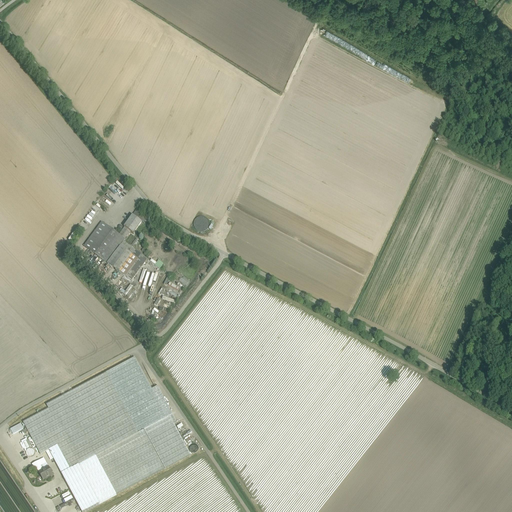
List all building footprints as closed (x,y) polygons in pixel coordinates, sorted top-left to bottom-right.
[(144,216),(138,209),(133,216),(141,222),(144,216)] [(133,216),(124,228),(125,228),(119,235),(125,240),(131,232),(133,234),(142,223),(141,222),(133,216)] [(197,218),(195,221),(194,223),(194,226),(195,229),(197,231),(199,232),(202,232),(205,232),(207,230),(209,227),(209,225),(208,222),(207,219),(205,218),(202,217),(199,217),(197,218)] [(119,235),(102,223),(84,247),(107,264),(124,242),(125,240),(119,235)] [(124,242),(107,264),(120,273),(136,252),(124,242)] [(136,252),(120,273),(131,282),(147,260),(136,252)] [(152,260),(150,262),(160,269),(164,264),(159,260),(157,263),(152,260)] [(152,285),(153,281),(156,283),(159,275),(153,273),(149,284),(152,285)] [(177,274),(174,279),(187,287),(191,282),(177,274)] [(151,389),(134,357),(106,373),(138,433),(172,415),(157,386),(151,389)] [(106,373),(47,405),(49,409),(23,423),(40,455),(49,450),(58,446),(70,470),(115,446),(138,433),(106,373)] [(174,424),(148,437),(165,470),(191,456),(174,424)] [(148,437),(119,453),(137,485),(165,470),(148,437)] [(70,470),(58,446),(49,450),(62,474),(68,471),(70,470)] [(70,470),(68,471),(72,478),(89,469),(99,463),(109,458),(119,453),(115,446),(70,470)] [(119,453),(109,458),(127,491),(137,485),(119,453)] [(127,491),(109,458),(99,463),(117,496),(127,491)] [(54,476),(45,461),(41,463),(42,465),(41,466),(43,470),(39,473),(43,481),(49,477),(50,478),(54,476)] [(38,462),(32,465),(36,471),(37,470),(39,473),(43,470),(41,466),(38,462)] [(117,496),(99,463),(89,469),(107,501),(117,496)] [(107,501),(89,469),(78,475),(96,507),(107,501)] [(87,511),(96,507),(78,475),(72,478),(67,481),(70,488),(79,504),(83,511),(87,511)] [(79,504),(70,488),(68,489),(77,505),(79,504)]
